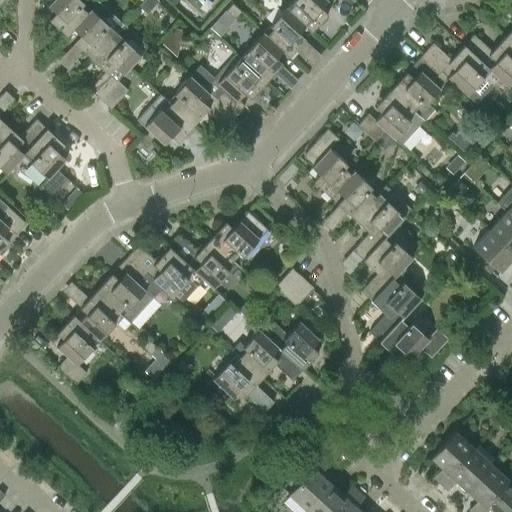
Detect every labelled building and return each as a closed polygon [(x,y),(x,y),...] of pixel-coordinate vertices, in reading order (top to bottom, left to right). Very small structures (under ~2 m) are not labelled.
[(67,36),(73,29),(72,28),(87,12),(80,6),(83,2),(80,0),(51,0),(47,5),(55,12),(49,19),(67,36)] [(295,3),(289,10),(289,11),(304,25),(304,26),(311,32),(327,14),(320,8),(328,0),(327,0),(291,0),(292,0),(295,3)] [(91,58),(121,26),(95,2),(87,12),(72,28),(73,29),(80,35),(73,42),(91,58)] [(232,3),(225,11),(234,19),(241,11),(232,3)] [(273,28),(266,35),(266,36),(282,50),(281,51),(288,57),(304,39),(298,33),(304,26),(304,25),(289,11),(289,10),(285,7),(269,25),(273,28)] [(117,80),(129,67),(146,49),(121,26),(91,58),(105,71),(88,89),(99,99),(116,80),(117,80)] [(511,27),(503,37),(511,45),(511,27)] [(162,43),(176,56),(183,29),(176,28),(162,43)] [(250,53),(243,60),(266,81),(282,64),(275,57),(281,51),(282,50),(266,36),(266,35),(263,32),(246,50),(250,53)] [(511,87),(511,45),(503,37),(491,51),(473,34),(463,45),(485,66),(485,67),(493,74),(510,90),(511,87)] [(493,74),(485,67),(485,66),(463,45),(450,59),(432,43),(422,54),(441,71),(440,71),(471,99),(493,74)] [(432,81),(440,71),(441,71),(422,54),(412,65),(419,71),(412,78),(406,71),(390,89),(423,120),(433,109),(426,102),(439,88),(432,81)] [(250,98),(266,81),(243,60),(236,67),(233,64),(217,81),(199,64),(189,75),(215,99),(214,99),(233,116),(243,105),(237,99),(243,92),(250,98)] [(176,96),(170,104),(193,125),(205,111),(223,127),(233,116),(214,99),(215,99),(189,75),(173,93),(176,96)] [(116,80),(99,99),(110,109),(127,90),(117,80),(116,80)] [(423,120),(390,89),(373,106),(380,112),(374,119),(367,113),(357,125),(383,149),(393,139),(400,145),(423,120)] [(193,125),(170,104),(163,111),(159,108),(143,126),(162,144),(170,136),(176,142),(193,125)] [(25,151),(46,128),(35,118),(19,136),(5,124),(0,129),(0,167),(6,173),(26,151),(25,151)] [(46,128),(25,151),(26,151),(33,158),(29,161),(46,177),(37,186),(49,197),(66,178),(56,169),(65,158),(57,151),(64,144),(46,128)] [(312,165),(311,166),(310,167),(318,174),(312,181),(330,197),(336,190),(350,174),(349,174),(343,167),(346,164),(329,148),(338,139),(327,128),(304,153),(304,158),(312,165)] [(471,165),(464,172),(474,182),(481,174),(471,165)] [(375,197),(368,190),(371,186),(353,170),(349,174),(350,174),(336,190),(343,196),(337,203),(354,219),(375,197)] [(458,180),(448,191),(457,199),(466,188),(458,180)] [(383,238),(403,216),(410,209),(385,185),(375,197),(354,219),(368,232),(351,250),(362,260),(383,237),(383,238)] [(75,188),(68,196),(76,203),(83,195),(75,188)] [(15,234),(25,223),(0,199),(0,250),(8,241),(2,235),(8,228),(15,234)] [(225,221),(209,239),(231,260),(238,252),(242,256),(266,229),(247,211),(232,227),(225,221)] [(511,217),(505,211),(489,229),(511,250),(511,217)] [(511,250),(489,229),(472,247),(485,259),(495,268),(499,271),(509,260),(511,262),(511,250)] [(225,267),(231,260),(209,239),(196,253),(178,236),(168,246),(191,268),(190,268),(201,279),(212,288),(228,270),(225,267)] [(383,237),(362,260),(376,273),(360,291),(371,301),(402,267),(412,257),(394,240),(390,244),(383,238),(383,237)] [(201,279),(190,268),(191,268),(168,246),(155,261),(137,244),(127,255),(146,272),(146,273),(179,304),(201,279)] [(153,297),(137,282),(146,273),(146,272),(127,255),(117,266),(124,273),(118,279),(111,273),(95,290),(118,311),(129,322),(153,297)] [(485,259),(479,265),(489,274),(495,268),(485,259)] [(402,267),(371,301),(384,313),(368,331),(379,341),(399,319),(400,319),(424,293),(410,281),(413,278),(402,267)] [(274,286),(295,306),(313,287),(291,268),(274,286)] [(86,314),(79,321),(95,336),(94,336),(98,340),(115,322),(111,318),(118,311),(95,290),(79,308),(86,314)] [(88,343),(94,336),(95,336),(79,321),(73,314),(56,332),(63,339),(56,346),(66,356),(57,366),(75,383),(86,372),(76,363),(92,346),(88,343)] [(311,346),(318,338),(299,320),(286,334),(268,317),(258,328),(280,348),(279,349),(302,369),(318,352),(311,346)] [(399,319),(379,341),(396,357),(403,351),(410,358),(420,347),(430,357),(447,338),(436,328),(427,337),(410,322),(407,325),(400,319),(399,319)] [(245,349),(238,356),(261,378),(274,364),(292,380),(302,369),(279,349),(280,348),(258,328),(241,346),(245,349)] [(141,346),(150,354),(157,347),(148,339),(141,346)] [(261,378),(238,356),(232,364),(228,360),(211,378),(231,396),(238,389),(245,395),(245,394),(264,411),(273,401),(254,385),(261,378)] [(191,365),(182,357),(176,364),(184,372),(191,365)] [(433,477),(440,483),(473,447),(454,431),(430,457),(442,467),(433,477)] [(296,447),(300,442),(295,438),(291,443),(296,447)] [(473,447),(440,483),(447,489),(455,480),(466,490),(490,464),(473,447)] [(288,493),(306,510),(330,483),(319,474),(328,464),(321,457),(288,493)] [(490,464),(466,490),(477,500),(468,509),(471,511),(478,511),(508,480),(490,464)] [(511,483),(508,480),(478,511),(509,511),(511,510),(511,483)] [(330,483),(306,510),(308,511),(336,511),(356,490),(350,484),(341,493),(330,483)] [(361,511),(355,506),(363,497),(356,490),(336,511),(361,511)]
